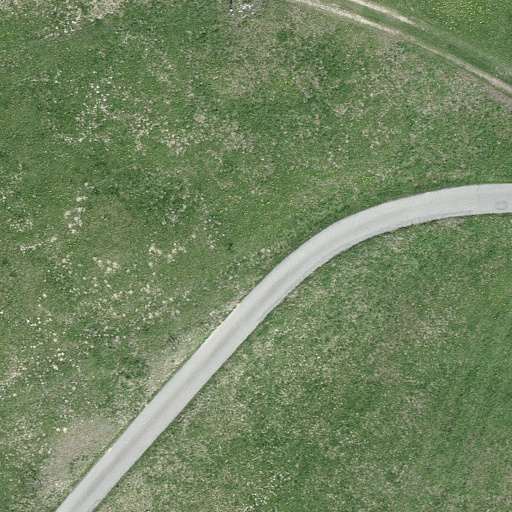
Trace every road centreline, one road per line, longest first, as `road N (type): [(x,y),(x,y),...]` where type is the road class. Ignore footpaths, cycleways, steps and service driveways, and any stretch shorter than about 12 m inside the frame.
road 1 (unclassified): [(511,196),(432,204),(361,223),(321,244),(72,511)]
road 2 (track): [(327,0),(428,37),(511,80)]
